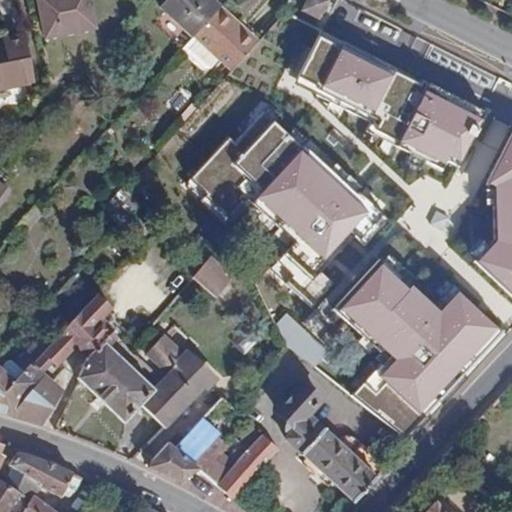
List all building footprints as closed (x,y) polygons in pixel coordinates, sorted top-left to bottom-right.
[(37,0),(45,40),(97,29),(91,0),(37,0)] [(218,10),(221,8),(212,0),(165,0),(157,9),(190,40),(194,36),(218,10)] [(307,0),(303,10),(318,18),(326,0),(307,0)] [(221,8),(218,10),(244,34),(246,31),(221,8)] [(194,36),(190,40),(180,52),(202,72),(207,71),(220,60),(232,71),(233,69),(258,42),(246,31),(244,34),(218,10),(194,36)] [(495,113),(317,26),(291,80),(299,84),(370,119),(364,131),(463,179),(495,113)] [(0,89),(33,83),(23,32),(4,36),(5,45),(0,46),(0,89)] [(396,221),(272,107),(202,182),(243,220),(263,198),(303,235),(301,254),(325,276),(356,241),(368,252),(396,221)] [(511,148),(490,187),(489,242),(476,257),(511,288),(511,148)] [(163,224),(142,204),(122,226),(143,245),(163,224)] [(211,259),(207,263),(194,278),(217,298),(231,282),(221,273),(224,270),(211,259)] [(446,312),(389,259),(341,311),(393,359),(358,397),(415,437),(511,337),(511,331),(466,291),(446,312)] [(113,332),(86,307),(62,334),(74,345),(56,376),(75,386),(78,378),(87,358),(113,332)] [(110,347),(119,338),(113,332),(87,358),(78,378),(124,422),(141,404),(155,389),(110,347)] [(9,373),(0,365),(0,402),(33,365),(53,344),(43,335),(9,373)] [(168,375),(162,380),(155,389),(141,404),(165,428),(167,430),(214,380),(166,335),(147,356),(168,375)] [(42,426),(62,390),(33,365),(0,402),(0,412),(25,420),(42,426)] [(295,430),(287,439),(352,501),(355,502),(378,478),(313,417),(326,403),(303,381),(279,407),(279,416),(295,430)] [(168,443),(153,459),(150,468),(161,473),(183,481),(199,471),(215,483),(228,469),(206,450),(239,414),(237,412),(222,399),(176,447),(168,443)] [(235,466),(232,464),(228,469),(215,483),(235,499),(279,449),(262,435),(235,466)] [(20,451),(9,465),(20,472),(42,487),(60,496),(63,493),(72,474),(20,451)] [(42,487),(20,472),(10,488),(19,494),(32,502),(35,498),(42,487)] [(75,491),(81,478),(72,474),(63,493),(69,495),(75,491)] [(0,481),(0,511),(6,511),(19,494),(10,488),(0,481)] [(456,511),(441,497),(435,503),(444,511),(456,511)] [(53,511),(35,498),(32,502),(24,511),(53,511)] [(444,511),(435,503),(426,511),(444,511)]
